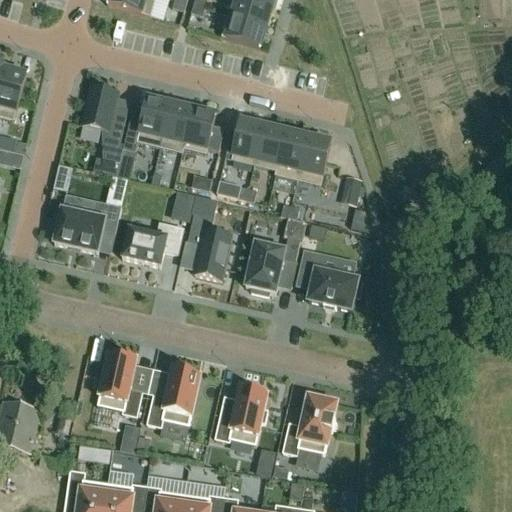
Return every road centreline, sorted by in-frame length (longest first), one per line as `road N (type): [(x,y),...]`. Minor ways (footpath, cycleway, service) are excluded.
road 1 (residential): [(399,384),(67,310),(16,282)]
road 2 (residential): [(68,48),(349,117)]
road 3 (residential): [(399,384),(405,291),(421,238),(511,152)]
road 4 (residential): [(16,282),(68,48)]
road 5 (unclassified): [(406,511),(399,384)]
